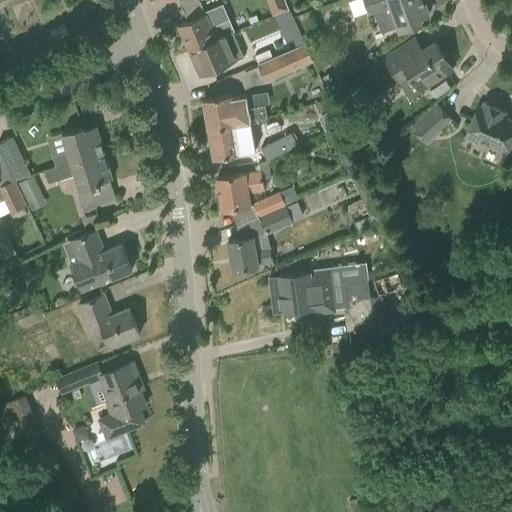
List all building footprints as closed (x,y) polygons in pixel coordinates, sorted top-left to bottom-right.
[(283,0),(266,0),(272,14),(287,9),(283,0)] [(362,0),(367,11),(388,4),(398,31),(413,25),(412,21),(428,15),(422,0),(362,0)] [(196,18),(178,26),(189,51),(217,39),(223,36),(222,36),(233,31),(228,19),(222,6),(205,14),(196,18)] [(256,16),(248,19),(251,25),(258,21),(256,16)] [(217,39),(189,51),(200,76),(218,68),(227,64),(245,56),(233,31),(222,36),(223,36),(217,39)] [(383,58),(399,82),(410,75),(420,90),(452,69),(434,41),(423,49),(415,37),(383,58)] [(257,63),(265,82),(313,62),(306,44),(305,44),(276,56),(257,63)] [(332,65),(317,74),(327,90),(360,69),(348,52),(331,63),(332,65)] [(377,57),(370,62),(376,70),(382,65),(377,57)] [(203,99),(208,129),(235,124),(235,125),(251,122),(266,116),(264,105),(248,107),(246,95),(231,97),(231,94),(203,99)] [(463,137),(477,144),(478,141),(506,154),(511,140),(511,119),(504,116),(507,111),(484,101),(481,106),(478,104),(463,137)] [(433,133),(450,118),(437,103),(410,128),(425,145),(436,135),(433,133)] [(235,124),(208,129),(213,159),(240,154),(256,151),(254,137),(238,140),(235,125),(235,124)] [(52,156),(56,167),(104,151),(96,125),(84,129),(83,126),(62,133),(67,151),(52,156)] [(267,160),(297,145),(291,133),(261,148),(267,160)] [(0,141),(0,149),(4,159),(14,180),(30,175),(27,170),(11,136),(0,141)] [(104,151),(56,167),(44,170),(48,183),(75,175),(80,191),(77,192),(83,212),(96,208),(90,188),(101,185),(100,182),(112,178),(104,151)] [(0,200),(4,199),(10,211),(23,205),(18,196),(21,195),(14,180),(4,159),(0,161),(0,200)] [(217,178),(222,210),(249,205),(247,192),(262,189),(259,171),(217,178)] [(33,176),(18,182),(25,197),(39,190),(33,176)] [(254,204),(259,216),(298,200),(293,188),(254,204)] [(295,203),(286,207),(291,221),(301,217),(295,203)] [(23,205),(10,211),(13,219),(26,213),(23,205)] [(260,218),(266,233),(292,223),(291,221),(286,207),(260,218)] [(98,214),(81,219),(84,228),(100,220),(98,214)] [(70,264),(81,290),(101,283),(131,270),(121,244),(102,252),(99,245),(101,244),(96,231),(71,241),(79,260),(70,264)] [(6,234),(0,236),(0,251),(6,265),(17,260),(11,246),(14,244),(9,233),(6,235),(6,234)] [(272,262),(270,248),(255,250),(253,236),(227,240),(232,270),(258,265),(258,264),(272,262)] [(330,304),(344,302),(342,267),(340,257),(319,260),(321,271),(311,272),(311,270),(276,275),(277,277),(269,278),(272,299),(274,312),(286,311),(314,307),(312,296),(329,293),(330,304)] [(397,272),(374,279),(378,294),(402,287),(397,272)] [(371,277),(347,280),(350,301),(348,301),(349,308),(350,319),(352,337),(395,332),(393,313),(413,311),(409,302),(392,304),(374,306),(371,277)] [(78,304),(90,334),(103,329),(110,346),(139,334),(129,308),(110,315),(107,308),(109,307),(104,294),(78,304)] [(435,324),(444,345),(505,319),(499,305),(488,309),(485,302),(435,324)] [(1,317),(6,328),(6,329),(42,315),(37,303),(1,317)] [(117,412),(99,419),(107,438),(144,423),(138,408),(146,405),(136,382),(139,380),(132,362),(114,369),(101,374),(117,412)] [(55,378),(61,394),(91,382),(85,366),(55,378)] [(71,429),(76,440),(88,435),(83,424),(71,429)]
